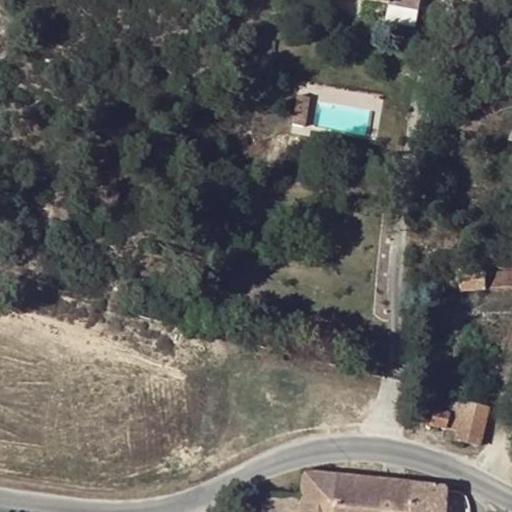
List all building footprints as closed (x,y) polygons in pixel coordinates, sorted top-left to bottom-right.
[(419,0),(389,0),(389,7),(417,12),(419,0)] [(309,98),(297,96),(296,112),(293,126),(305,127),(309,98)] [(511,269),(459,272),(462,296),(488,295),(488,288),(511,287),(511,269)] [(491,409),(451,399),(446,415),(434,411),(430,428),(455,434),(452,442),(480,448),(491,409)] [(329,511),(332,478),(304,475),(301,477),(300,480),(298,499),(261,496),(260,511),(329,511)] [(408,511),(411,485),(332,478),(329,511),(408,511)] [(408,511),(440,511),(442,488),(411,485),(408,511)]
